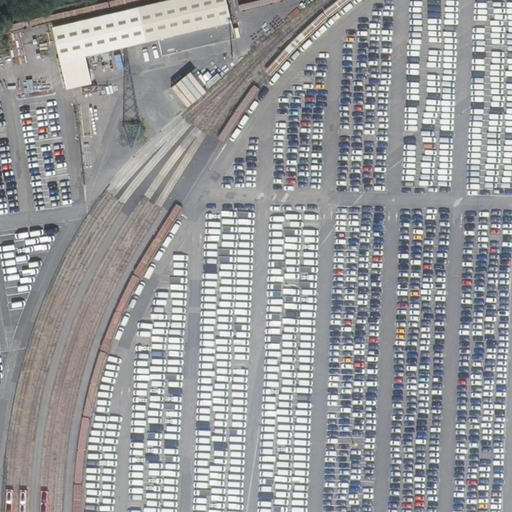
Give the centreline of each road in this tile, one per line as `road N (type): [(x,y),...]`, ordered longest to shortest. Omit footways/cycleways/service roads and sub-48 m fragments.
road 1 (unknown): [(264,192),(249,511)]
road 2 (unknown): [(318,511),(331,195)]
road 3 (unknown): [(380,511),(394,196)]
road 4 (unknown): [(446,511),(461,197)]
road 5 (unknown): [(124,511),(135,336),(155,279),(195,213)]
road 6 (unknown): [(195,213),(187,511)]
road 7 (unknown): [(461,197),(469,0)]
road 8 (unknown): [(394,196),(399,0)]
road 9 (unknown): [(3,69),(63,82),(106,124),(131,173)]
road 10 (unknown): [(331,195),(334,25)]
road 11 (unknown): [(15,354),(77,204)]
road 12 (unknown): [(3,69),(30,218)]
